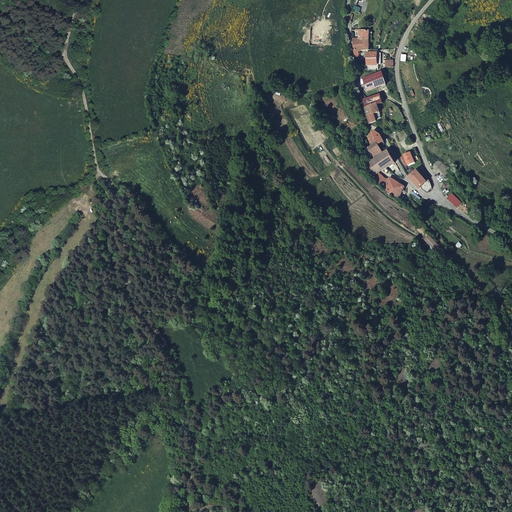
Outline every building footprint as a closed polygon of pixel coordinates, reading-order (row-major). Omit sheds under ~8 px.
[(370,50),(372,50),(372,31),(361,29),(361,38),(354,38),(356,51),(359,51),(370,50)] [(379,54),(379,53),(370,54),(370,65),(380,65),(379,54)] [(386,67),(394,66),(392,58),(384,60),(386,67)] [(388,84),(384,70),(363,77),(368,91),(388,84)] [(383,93),(365,99),(370,115),(377,112),(379,112),(382,111),(383,111),(380,103),(385,101),(383,93)] [(370,115),(372,122),(379,119),(377,112),(370,115)] [(382,133),(377,131),(370,136),(375,146),(371,148),(376,156),(384,151),(380,144),(386,141),(382,133)] [(388,167),(394,164),(397,162),(391,150),(377,157),(368,164),(373,175),(380,172),(385,169),(388,167)] [(412,151),(405,154),(409,164),(416,162),(412,151)] [(429,181),(420,170),(412,177),(420,187),(423,187),(429,181)] [(373,176),(386,189),(389,180),(380,172),(373,175),(373,176)] [(386,189),(393,195),(401,183),(391,177),(389,180),(386,189)] [(393,195),(399,198),(406,186),(402,183),(401,183),(393,195)] [(439,242),(430,233),(425,238),(434,247),(439,242)]
